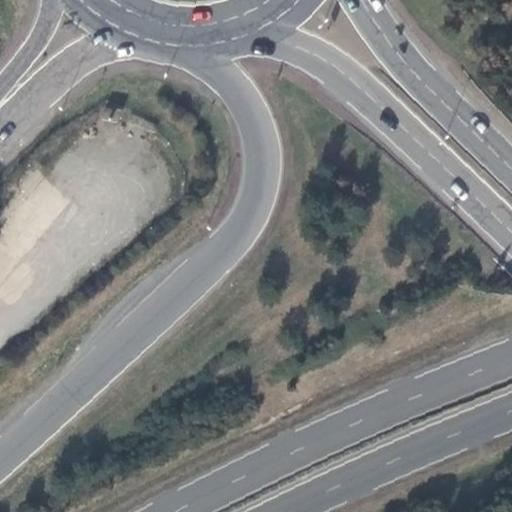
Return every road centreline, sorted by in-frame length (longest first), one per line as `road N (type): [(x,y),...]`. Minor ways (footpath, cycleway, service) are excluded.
road 1 (trunk): [(195,55),(246,101),(258,125),(262,190),(246,228),(0,461)]
road 2 (trunk): [(511,358),(181,511)]
road 3 (primary): [(256,42),(319,56),(355,81),(511,227)]
road 4 (trunk): [(292,511),(511,412)]
road 5 (primary): [(511,166),(421,79),(365,0)]
road 6 (unclassified): [(0,122),(107,46),(128,42)]
